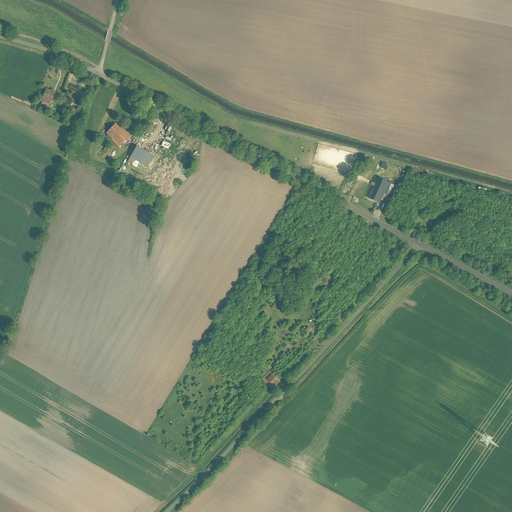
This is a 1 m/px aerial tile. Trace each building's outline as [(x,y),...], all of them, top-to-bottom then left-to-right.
[(46,89),(41,101),(43,101),(48,103),(50,104),(54,93),(54,92),(54,91),(51,90),(50,91),(46,89)] [(134,135),(119,121),(108,133),(122,147),(134,135)] [(155,155),(140,146),(133,158),(148,167),(155,155)] [(390,183),(375,176),(371,186),(373,187),(367,199),(379,204),(384,194),(385,194),(390,183)] [(274,378),(270,374),(265,379),(270,383),(274,378)]
